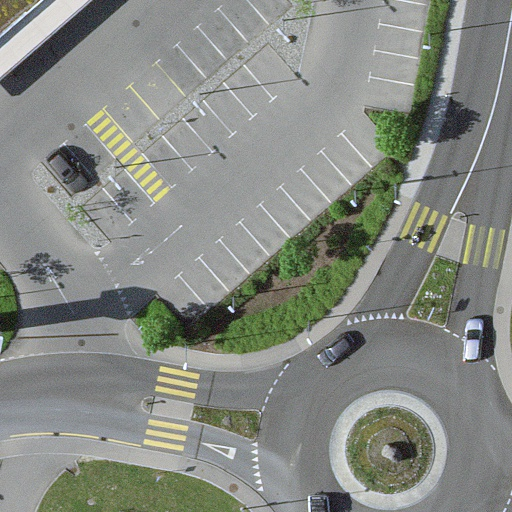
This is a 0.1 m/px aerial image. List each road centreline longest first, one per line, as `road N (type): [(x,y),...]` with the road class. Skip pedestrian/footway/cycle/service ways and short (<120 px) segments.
road 1 (secondary): [(416,358),(511,3)]
road 2 (residential): [(0,402),(105,396),(298,430)]
road 3 (secondary): [(416,358),(377,355),(341,369),(313,395),(298,430)]
road 4 (secondary): [(483,473),(485,437),(473,402),(449,374),(416,358)]
